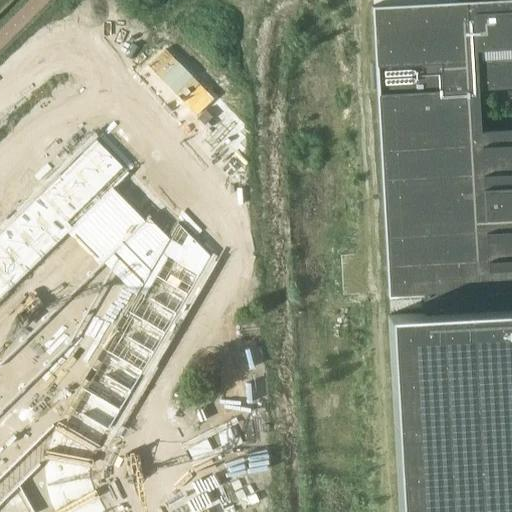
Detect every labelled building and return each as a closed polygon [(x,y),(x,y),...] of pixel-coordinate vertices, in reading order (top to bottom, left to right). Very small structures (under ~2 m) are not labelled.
[(511,511),(511,0),(464,0),(464,1),(468,59),(376,64),(374,65),(387,297),(422,295),(423,313),(388,315),(398,511),(511,511)] [(97,140),(82,155),(108,181),(123,167),(97,140)] [(82,155),(69,168),(95,194),(108,181),(82,155)] [(69,168),(55,181),(81,208),(95,194),(69,168)] [(55,181),(41,195),(67,222),(81,208),(55,181)] [(41,195),(25,210),(51,237),(67,222),(41,195)] [(25,210),(10,226),(36,252),(51,237),(25,210)] [(177,221),(167,239),(184,249),(176,262),(199,275),(211,255),(177,221)] [(10,226),(0,235),(0,246),(21,267),(36,252),(10,226)] [(0,246),(0,277),(5,282),(21,267),(0,246)] [(153,263),(148,271),(188,294),(199,275),(176,262),(170,273),(153,263)] [(148,271),(143,280),(160,289),(154,301),(176,314),(188,294),(148,271)] [(130,302),(126,310),(165,333),(176,314),(154,301),(147,312),(130,302)] [(126,310),(121,318),(138,328),(131,339),(154,352),(165,333),(126,310)] [(108,340),(103,349),(142,372),(154,352),(131,339),(125,350),(108,340)] [(103,349),(98,357),(115,367),(108,378),(131,391),(142,372),(103,349)] [(85,379),(80,387),(120,410),(131,391),(108,378),(102,389),(85,379)] [(80,387),(76,396),(92,405),(86,416),(109,430),(120,410),(80,387)] [(60,422),(57,426),(97,449),(109,430),(86,416),(79,428),(63,418),(60,422)] [(48,450),(47,455),(91,463),(92,460),(93,457),(94,455),(96,452),(97,449),(57,426),(55,431),(53,435),(51,440),(49,445),(48,450)] [(45,465),(45,470),(45,475),(46,480),(46,485),(91,478),(90,475),(90,472),(90,469),(91,466),(91,463),(47,455),(46,460),(45,465)] [(91,478),(46,485),(47,490),(49,495),(50,500),(52,505),(54,510),(55,511),(60,511),(96,492),(94,490),(93,487),(92,484),(91,481),(91,478)] [(96,492),(60,511),(102,511),(106,510),(96,492)]
